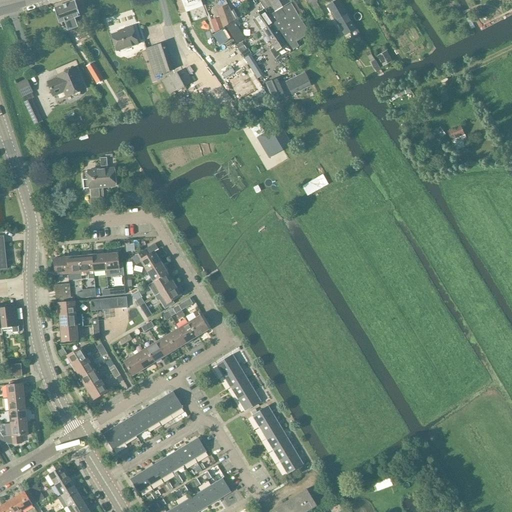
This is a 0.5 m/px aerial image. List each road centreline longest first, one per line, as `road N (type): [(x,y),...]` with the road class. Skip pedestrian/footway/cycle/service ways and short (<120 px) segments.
road 1 (residential): [(173,376),(227,342),(151,217),(91,221)]
road 2 (tertiary): [(30,287),(28,203),(0,119)]
road 3 (tertiary): [(78,435),(49,382),(30,287)]
road 4 (residential): [(230,511),(256,495),(214,425),(201,421)]
